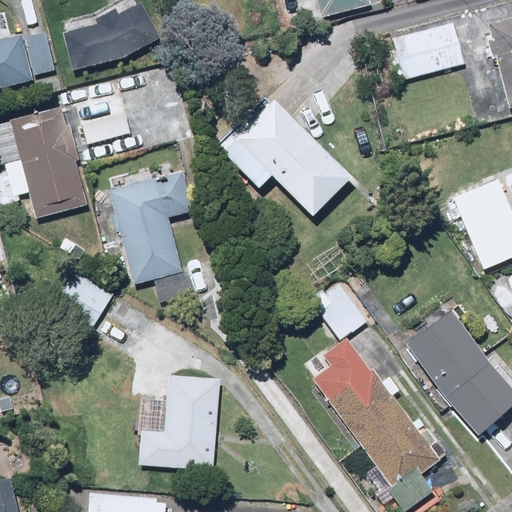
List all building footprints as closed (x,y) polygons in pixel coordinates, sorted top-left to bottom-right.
[(114,0),(98,11),(60,22),(71,72),(118,61),(157,41),(134,0),(114,0)] [(313,0),(318,20),(367,8),(364,0),(313,0)] [(511,20),(487,27),(508,108),(511,107),(511,20)] [(451,25),(390,40),(401,82),(461,67),(451,25)] [(43,34),(18,41),(29,78),(53,71),(43,34)] [(17,36),(0,40),(0,90),(30,82),(29,78),(18,41),(17,36)] [(121,87),(78,98),(86,128),(81,129),(86,149),(128,138),(122,118),(129,116),(121,87)] [(347,178),(263,96),(211,150),(258,195),(267,185),(304,221),(347,178)] [(76,162),(63,108),(7,122),(17,163),(25,195),(32,221),(85,208),(73,162),(76,162)] [(189,214),(179,174),(107,194),(132,285),(178,272),(164,221),(189,214)] [(511,218),(496,182),(451,201),(483,274),(511,260),(511,218)] [(112,297),(73,272),(49,309),(89,334),(112,297)] [(374,314),(348,277),(309,305),(336,342),(374,314)] [(511,400),(445,314),(402,347),(471,437),(511,406),(511,400)] [(310,382),(392,493),(434,462),(343,339),(319,357),(327,369),(310,382)] [(137,433),(134,468),(210,474),(216,383),(165,380),(161,435),(137,433)] [(0,511),(13,511),(6,479),(0,480),(0,511)] [(87,496),(85,511),(152,511),(153,502),(87,496)]
